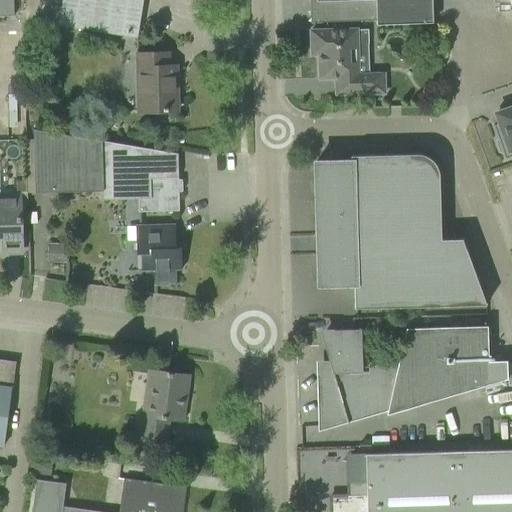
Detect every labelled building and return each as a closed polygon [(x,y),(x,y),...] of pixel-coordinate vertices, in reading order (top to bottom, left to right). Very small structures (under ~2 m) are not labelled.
[(0,0),(0,16),(13,16),(12,0),(0,0)] [(61,0),(58,25),(137,38),(142,0),(61,0)] [(376,25),(432,23),(431,0),(309,0),(310,23),(375,21),(376,25)] [(511,0),(492,0),(493,3),(509,4),(511,11),(511,0)] [(437,28),(426,28),(426,37),(437,36),(437,28)] [(356,30),(310,31),(311,55),(318,55),(319,79),(335,78),(335,95),(383,93),(383,74),(369,74),(357,74),(356,30)] [(143,112),(177,111),(175,66),(168,67),(167,53),(137,54),(138,92),(142,92),(143,112)] [(503,154),(504,159),(511,156),(511,106),(500,111),(500,113),(501,112),(505,121),(493,126),(497,138),(495,142),(499,153),(503,154)] [(137,199),(138,212),(178,211),(177,154),(33,129),(34,193),(102,191),(102,200),(137,199)] [(321,256),(317,256),(318,285),(353,284),(354,309),(486,305),(486,304),(463,241),(463,239),(440,240),(439,176),(438,174),(438,172),(437,170),(436,167),(435,165),(434,164),(433,162),(431,160),(428,157),(426,156),(423,155),(420,154),(416,154),(350,156),(350,162),(315,163),(317,232),(320,232),(321,256)] [(0,236),(4,237),(4,252),(20,252),(20,232),(19,196),(0,196),(0,236)] [(181,270),(180,248),(171,249),(170,225),(135,226),(136,255),(139,255),(140,271),(153,271),(154,286),(176,285),(175,270),(181,270)] [(48,261),(67,262),(68,246),(48,246),(48,261)] [(346,418),(387,406),(386,415),(507,379),(506,361),(488,362),(487,326),(405,329),(398,362),(360,363),(359,329),(358,329),(358,330),(332,331),(325,331),(329,344),(325,345),(324,343),(323,344),(329,366),(320,366),(322,425),(345,419),(347,424),(348,423),(346,418)] [(134,359),(132,371),(145,373),(147,361),(134,359)] [(0,446),(2,447),(14,363),(0,361),(0,446)] [(140,434),(165,438),(168,419),(182,421),(188,375),(149,370),(140,434)] [(330,511),(511,511),(511,449),(365,454),(365,481),(345,481),(346,496),(330,496),(330,497),(330,511)] [(181,511),(185,487),(123,479),(120,496),(124,497),(122,511),(99,511),(62,507),(65,484),(36,480),(31,511),(181,511)]
